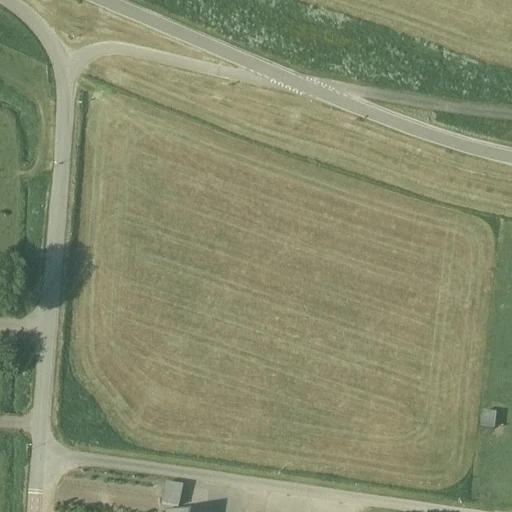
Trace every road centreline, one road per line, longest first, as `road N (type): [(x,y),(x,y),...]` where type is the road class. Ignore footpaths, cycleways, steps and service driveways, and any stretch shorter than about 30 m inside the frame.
road 1 (tertiary): [(38,459),(66,74)]
road 2 (residential): [(416,511),(38,459)]
road 3 (tertiary): [(286,80),(511,161)]
road 4 (tertiary): [(286,80),(115,48),(87,53),(66,74)]
road 5 (tertiary): [(100,0),(286,80)]
